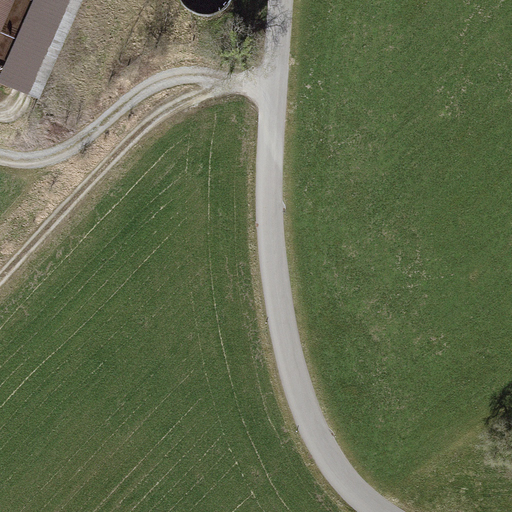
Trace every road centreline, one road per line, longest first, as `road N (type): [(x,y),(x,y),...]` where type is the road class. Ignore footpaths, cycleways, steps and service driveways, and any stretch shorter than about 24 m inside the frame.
road 1 (tertiary): [(283,0),(270,220),(280,320),(304,413),(338,474),(378,511)]
road 2 (track): [(277,86),(193,92),(155,116),(0,282)]
